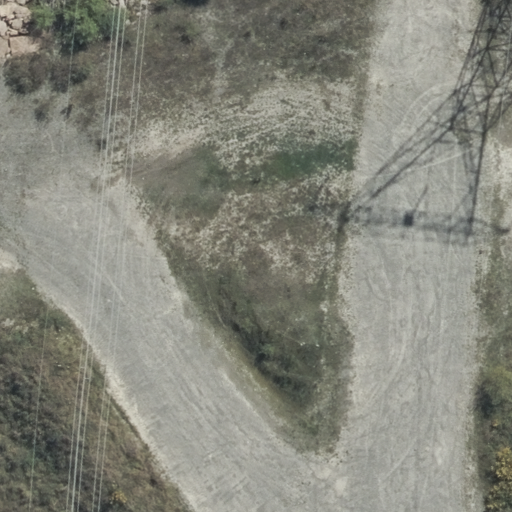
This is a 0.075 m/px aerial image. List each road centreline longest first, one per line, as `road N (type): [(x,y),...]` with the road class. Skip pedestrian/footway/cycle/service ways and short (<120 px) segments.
road 1 (track): [(409,511),(412,193),(424,0)]
road 2 (track): [(270,511),(0,107)]
